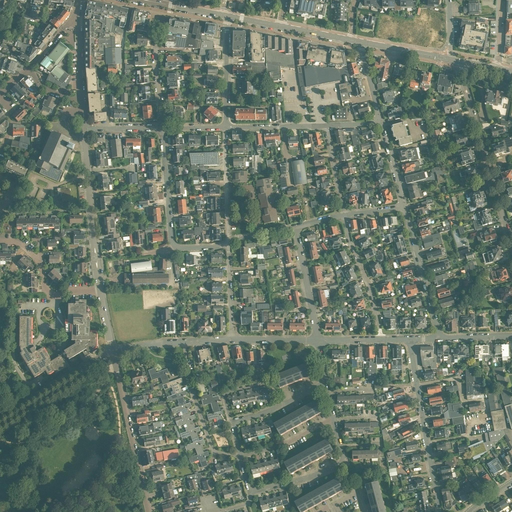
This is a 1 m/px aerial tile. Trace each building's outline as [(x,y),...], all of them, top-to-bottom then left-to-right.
[(55,10),(56,5),(57,0),(48,0),(47,9),(55,10)] [(64,0),(63,7),(65,7),(65,9),(69,13),(71,8),(73,8),(74,0),(64,0)] [(290,0),(288,10),(297,12),(297,14),(315,18),(315,15),(324,17),(327,5),(318,3),(318,2),(313,1),(310,0),(290,0)] [(376,0),(370,0),(371,6),(376,6),(377,9),(380,9),(380,3),(377,3),(376,0)] [(380,3),(380,9),(380,10),(383,10),(383,7),(389,7),(388,0),(382,0),(383,3),(380,3)] [(394,0),(388,0),(389,7),(389,8),(395,8),(395,11),(398,11),(398,3),(395,3),(394,0)] [(400,0),(401,3),(398,3),(398,11),(401,11),(401,8),(407,8),(406,0),(400,0)] [(412,0),(406,0),(407,8),(413,8),(413,10),(416,10),(416,3),(413,3),(412,0)] [(439,0),(428,0),(428,6),(422,5),(422,8),(431,9),(431,7),(434,7),(434,5),(439,6),(439,5),(440,5),(440,1),(439,1),(439,0)] [(464,11),(464,13),(468,13),(468,15),(481,14),(481,4),(478,4),(478,1),(469,1),(469,4),(466,4),(466,8),(465,8),(464,9),(464,11)] [(92,20),(96,4),(87,2),(87,6),(92,7),(89,19),(92,20)] [(99,16),(101,5),(96,4),(92,20),(99,21),(100,17),(99,16)] [(346,4),(331,4),(331,9),(335,9),(335,19),(335,20),(336,20),(336,21),(340,21),(340,20),(346,20),(346,19),(346,4)] [(106,18),(108,6),(101,5),(99,16),(100,17),(106,18)] [(104,30),(104,34),(105,34),(105,37),(109,37),(109,35),(109,33),(115,7),(108,6),(106,18),(106,19),(105,24),(105,28),(104,30)] [(116,34),(120,9),(115,7),(109,33),(116,34)] [(120,9),(116,34),(118,34),(118,33),(122,34),(123,29),(124,28),(124,26),(128,10),(120,9)] [(65,10),(60,16),(65,20),(70,15),(65,10)] [(134,25),(136,12),(134,11),(132,12),(128,29),(126,28),(125,32),(132,33),(134,25)] [(136,12),(134,25),(137,26),(136,30),(139,30),(139,31),(146,32),(146,30),(147,27),(149,16),(148,14),(136,12)] [(58,14),(54,19),(61,24),(65,20),(60,16),(58,14)] [(61,24),(54,19),(53,17),(50,15),(46,15),(45,19),(48,20),(49,19),(51,21),(49,23),(57,29),(61,24)] [(165,41),(165,48),(185,48),(190,21),(179,19),(178,20),(176,20),(176,19),(175,19),(175,18),(174,18),(173,17),(172,17),(171,17),(170,18),(169,18),(169,19),(168,19),(168,20),(167,21),(167,22),(167,23),(168,24),(168,25),(165,41)] [(364,23),(363,28),(372,30),(375,18),(370,17),(368,24),(364,23)] [(393,20),(384,18),(381,33),(441,45),(444,30),(442,30),(444,20),(431,17),(429,25),(393,18),(393,20)] [(190,21),(185,48),(198,49),(199,42),(198,42),(201,26),(199,26),(199,24),(198,24),(198,23),(190,21)] [(461,35),(459,47),(469,49),(469,48),(476,49),(476,51),(480,52),(487,53),(489,43),(486,43),(488,33),(473,30),(473,29),(475,23),(463,21),(461,27),(464,27),(462,35),(461,35)] [(56,31),(49,26),(44,22),(40,26),(42,28),(52,35),(56,31)] [(201,26),(198,42),(199,42),(200,35),(206,36),(207,34),(213,36),(213,35),(216,36),(217,27),(216,25),(215,24),(212,23),(211,26),(206,25),(207,24),(206,24),(206,25),(201,24),(201,26)] [(23,24),(22,30),(40,34),(49,40),(52,35),(42,28),(39,27),(39,28),(37,28),(37,27),(23,24)] [(26,37),(28,38),(38,39),(45,45),(49,40),(40,34),(22,30),(21,35),(27,36),(26,37)] [(262,35),(251,33),(250,36),(251,36),(251,45),(250,45),(249,49),(249,52),(249,54),(251,63),(265,63),(265,50),(265,39),(262,39),(262,35)] [(136,45),(146,46),(147,36),(136,35),(136,36),(134,36),(134,41),(133,41),(133,45),(136,45)] [(202,40),(199,56),(205,56),(205,62),(215,62),(215,60),(217,60),(217,59),(218,58),(218,57),(217,56),(217,52),(216,51),(213,51),(213,42),(205,41),(206,37),(201,36),(200,40),(202,40)] [(109,37),(105,37),(105,39),(105,45),(105,46),(105,48),(115,48),(115,37),(109,37)] [(269,78),(269,81),(282,81),(281,70),(292,69),(295,69),(292,41),(286,42),(286,40),(279,40),(279,39),(272,39),(272,37),(265,38),(265,50),(265,63),(265,67),(267,67),(267,78),(269,78)] [(28,38),(27,46),(41,50),(45,45),(38,39),(28,38)] [(2,43),(14,47),(22,51),(24,50),(35,54),(37,54),(38,51),(37,51),(38,50),(40,50),(41,50),(27,46),(20,44),(16,43),(3,39),(2,43)] [(69,50),(60,42),(47,58),(46,57),(40,65),(42,67),(42,68),(41,67),(41,68),(40,70),(49,74),(50,74),(54,76),(51,82),(65,89),(69,80),(67,78),(69,76),(56,66),(58,64),(59,64),(59,63),(69,50)] [(298,47),(297,52),(298,60),(297,61),(297,66),(304,65),(305,62),(306,60),(308,47),(308,45),(298,43),(297,47),(298,47)] [(344,80),(344,84),(352,83),(351,82),(345,57),(345,56),(344,52),(331,49),(330,50),(317,47),(314,46),(313,47),(309,47),(306,60),(308,60),(307,66),(304,67),(306,87),(311,86),(344,80)] [(15,53),(15,54),(19,55),(20,54),(21,53),(31,57),(31,58),(33,58),(34,55),(34,54),(35,54),(24,50),(22,51),(14,47),(14,48),(13,48),(12,50),(13,51),(12,52),(15,53)] [(115,48),(105,48),(105,64),(120,64),(120,48),(115,48)] [(19,55),(15,54),(14,55),(12,54),(11,56),(14,58),(14,57),(20,59),(22,60),(23,60),(25,61),(26,61),(27,62),(29,62),(30,59),(30,58),(31,58),(31,57),(21,53),(20,54),(19,55)] [(0,63),(8,67),(8,66),(17,69),(16,71),(19,72),(20,71),(21,69),(22,69),(24,64),(18,62),(18,63),(5,59),(4,61),(1,59),(2,55),(0,54),(0,63)] [(345,57),(351,82),(355,81),(354,78),(357,77),(357,74),(359,74),(356,64),(354,57),(352,57),(351,55),(348,55),(345,57)] [(381,86),(382,86),(381,78),(384,61),(378,60),(378,59),(377,59),(375,61),(375,63),(375,64),(376,64),(375,68),(377,68),(377,71),(378,77),(376,78),(378,84),(380,83),(381,86)] [(381,78),(382,86),(383,88),(386,87),(387,87),(389,87),(391,74),(387,73),(388,69),(389,62),(384,61),(381,78)] [(0,63),(0,65),(2,67),(1,69),(6,71),(7,72),(9,73),(14,74),(16,75),(18,72),(19,72),(16,71),(17,69),(8,66),(8,67),(0,63)] [(265,67),(265,63),(251,63),(245,63),(245,66),(241,66),(241,67),(234,67),(234,66),(233,66),(233,75),(234,75),(234,74),(248,74),(265,74),(265,67)] [(397,77),(398,76),(397,76),(398,70),(404,72),(404,67),(404,66),(404,65),(396,63),(396,65),(395,65),(393,76),(394,77),(396,78),(397,77)] [(94,69),(85,69),(87,93),(91,93),(97,92),(95,69),(94,69)] [(167,78),(166,79),(166,80),(167,81),(167,82),(177,81),(180,80),(183,80),(183,76),(179,77),(178,73),(176,74),(176,73),(167,74),(168,77),(167,77),(167,78)] [(411,80),(410,87),(415,88),(415,86),(418,87),(418,84),(420,85),(420,88),(429,89),(432,75),(427,74),(427,75),(425,74),(422,73),(422,76),(421,83),(419,82),(411,80)] [(444,87),(444,89),(445,89),(444,93),(452,94),(452,93),(455,78),(452,78),(452,76),(446,75),(446,77),(445,76),(445,77),(446,78),(445,81),(446,82),(445,87),(444,87)] [(443,88),(444,89),(444,87),(445,87),(446,82),(445,81),(446,78),(445,77),(445,76),(440,76),(439,81),(438,86),(438,87),(438,90),(439,91),(438,92),(442,92),(443,88)] [(24,87),(23,87),(26,89),(27,90),(30,87),(35,93),(39,90),(34,84),(29,78),(29,77),(27,77),(24,80),(23,79),(20,82),(24,87)] [(207,82),(205,82),(205,86),(207,86),(217,86),(217,78),(207,77),(207,82)] [(167,82),(167,83),(167,85),(167,86),(168,86),(169,89),(180,88),(179,85),(181,84),(180,80),(177,81),(167,82)] [(352,83),(344,84),(339,85),(342,102),(349,100),(347,93),(355,91),(354,91),(358,90),(357,88),(362,87),(360,80),(352,83)] [(243,94),(253,94),(253,83),(243,83),(243,94)] [(26,89),(23,87),(21,89),(17,85),(10,91),(19,100),(28,92),(25,90),(26,89)] [(363,91),(362,87),(357,88),(358,90),(354,91),(355,91),(355,93),(355,94),(355,96),(356,97),(364,95),(364,94),(365,93),(364,91),(363,91)] [(170,95),(168,96),(168,101),(169,103),(173,103),(172,101),(180,100),(179,96),(180,96),(179,90),(176,91),(172,91),(172,94),(170,94),(170,95)] [(382,95),(382,96),(383,98),(384,99),(392,96),(395,96),(396,95),(395,92),(394,92),(393,90),(391,90),(383,92),(384,94),(383,95),(382,95)] [(483,109),(482,112),(484,112),(483,117),(488,118),(489,108),(492,108),(492,106),(497,107),(498,105),(502,106),(504,97),(499,96),(500,93),(494,92),(494,93),(489,92),(488,91),(487,90),(486,91),(486,92),(487,93),(485,104),(485,105),(485,107),(486,107),(485,109),(483,109)] [(140,94),(135,95),(135,98),(138,98),(138,103),(141,102),(141,101),(150,100),(150,98),(149,93),(140,94)] [(30,94),(28,96),(32,99),(29,102),(32,104),(34,101),(36,98),(30,94)] [(99,94),(88,95),(89,113),(93,112),(94,121),(106,120),(106,113),(101,114),(99,94)] [(206,98),(206,104),(217,104),(217,98),(219,98),(219,94),(217,94),(203,94),(203,98),(206,98)] [(395,96),(392,96),(384,99),(385,102),(386,102),(387,104),(394,102),(396,101),(395,96)] [(54,99),(47,97),(42,109),(49,112),(50,109),(52,110),(56,102),(56,103),(57,100),(54,99)] [(443,105),(445,109),(460,104),(458,99),(456,100),(456,99),(450,101),(451,102),(447,103),(447,104),(443,105)] [(23,105),(31,109),(34,105),(32,104),(29,102),(26,101),(23,105)] [(359,111),(360,114),(369,112),(367,104),(358,107),(357,105),(352,106),(354,112),(359,111)] [(460,104),(445,109),(446,113),(450,112),(450,113),(455,111),(459,110),(459,109),(461,109),(460,104)] [(32,113),(36,117),(41,111),(36,107),(32,113)] [(203,114),(210,120),(217,113),(218,112),(215,109),(214,110),(211,107),(203,114)] [(12,116),(18,122),(27,114),(21,108),(12,116)] [(180,118),(184,117),(183,108),(180,108),(169,109),(170,114),(171,120),(181,119),(180,118)] [(336,119),(346,120),(346,108),(336,110),(336,119)] [(388,112),(389,114),(388,114),(389,119),(395,117),(395,120),(401,118),(402,115),(399,115),(398,109),(396,110),(395,109),(392,110),(390,111),(390,112),(388,112)] [(256,110),(236,110),(236,114),(233,114),(233,117),(236,117),(236,121),(256,121),(256,120),(266,120),(266,110),(256,110)] [(452,121),(453,125),(464,122),(464,121),(464,119),(463,118),(462,119),(461,116),(449,119),(450,122),(452,121)] [(451,126),(452,130),(453,133),(465,129),(464,126),(465,126),(465,125),(465,123),(464,122),(453,125),(451,126)] [(400,147),(412,143),(410,137),(407,138),(404,126),(407,125),(407,123),(403,124),(403,123),(391,126),(395,141),(399,140),(400,147)] [(13,125),(13,137),(27,137),(26,132),(23,132),(23,126),(13,125)] [(493,136),(494,138),(498,137),(497,135),(504,133),(503,127),(499,128),(499,126),(491,129),(492,132),(491,133),(491,135),(492,135),(493,136)] [(343,130),(335,132),(337,138),(345,136),(343,130)] [(362,132),(363,136),(366,135),(368,140),(376,138),(374,130),(369,132),(368,130),(362,132)] [(233,132),(233,140),(246,140),(245,135),(250,135),(250,132),(245,133),(245,131),(233,132)] [(38,160),(35,167),(41,169),(39,174),(44,176),(58,182),(62,172),(71,151),(72,152),(74,147),(68,145),(70,140),(61,136),(52,132),(40,158),(39,158),(38,160)] [(315,139),(313,139),(314,146),(316,146),(316,148),(321,147),(320,145),(321,145),(320,141),(320,138),(319,138),(319,134),(318,134),(317,133),(315,134),(315,135),(314,135),(315,139)] [(257,146),(257,151),(264,151),(263,145),(262,145),(261,135),(260,135),(260,134),(257,135),(256,135),(255,135),(256,146),(257,146)] [(458,145),(455,146),(457,151),(463,149),(462,145),(465,145),(468,144),(468,143),(471,143),(470,139),(467,140),(466,134),(460,136),(454,137),(455,141),(457,141),(458,145)] [(111,149),(111,151),(112,158),(122,157),(120,140),(110,141),(104,140),(104,135),(95,136),(96,143),(104,142),(105,144),(106,149),(111,149)] [(314,146),(313,139),(312,135),(306,136),(307,138),(303,139),(304,145),(308,144),(308,145),(311,144),(312,150),(314,150),(314,146)] [(206,137),(206,146),(218,146),(217,136),(206,137)] [(503,143),(492,146),(494,151),(495,155),(505,152),(506,154),(510,153),(507,145),(511,143),(511,136),(502,139),(503,143)] [(176,148),(183,147),(187,147),(186,144),(182,144),(182,138),(178,139),(178,138),(172,139),(172,140),(171,140),(172,143),(172,146),(175,145),(175,148),(176,148)] [(289,142),(289,144),(289,147),(293,147),(293,144),(298,144),(298,143),(298,138),(289,138),(289,142)] [(148,152),(145,152),(146,163),(151,162),(151,152),(152,151),(151,148),(154,148),(154,140),(148,140),(148,148),(148,149),(148,152)] [(11,147),(27,150),(28,144),(12,141),(11,147)] [(363,143),(359,144),(359,145),(361,145),(363,150),(370,148),(372,155),(378,154),(377,152),(379,151),(377,143),(372,145),(371,142),(370,142),(370,141),(363,143)] [(172,153),(173,157),(182,156),(181,150),(183,150),(183,147),(176,148),(176,151),(173,151),(173,153),(172,153)] [(400,156),(400,158),(399,158),(400,161),(401,161),(401,162),(406,160),(411,159),(411,161),(419,159),(416,148),(406,151),(400,152),(399,153),(400,156)] [(127,153),(127,149),(124,149),(124,157),(133,157),(133,153),(127,153)] [(461,155),(462,159),(474,155),(473,151),(471,152),(470,149),(462,152),(462,151),(458,152),(455,153),(456,156),(459,155),(459,156),(461,155)] [(350,153),(340,155),(341,161),(344,160),(349,159),(348,156),(353,155),(352,152),(350,153)] [(203,154),(189,154),(191,169),(194,169),(200,169),(200,170),(203,170),(206,170),(206,166),(218,166),(218,165),(218,154),(218,153),(203,153),(203,154)] [(475,159),(474,155),(462,159),(463,162),(456,164),(457,168),(466,165),(466,164),(474,162),(473,159),(475,159)] [(182,162),(183,165),(190,165),(189,161),(183,162),(182,156),(173,157),(173,161),(174,161),(174,163),(182,162)] [(252,162),(252,163),(252,167),(252,169),(254,169),(254,173),(260,173),(260,163),(261,162),(261,158),(259,159),(259,156),(258,156),(255,156),(252,156),(252,160),(252,162)] [(318,156),(313,157),(312,157),(313,162),(314,162),(315,166),(322,165),(322,164),(325,163),(324,157),(319,158),(318,156)] [(370,161),(369,161),(371,165),(373,165),(382,162),(381,158),(380,158),(379,156),(371,158),(371,159),(369,159),(370,161)] [(4,169),(23,178),(27,169),(8,160),(4,169)] [(96,161),(96,166),(97,166),(97,168),(104,167),(108,166),(107,160),(96,161)] [(292,162),(295,186),(307,184),(307,180),(306,177),(304,161),(292,162)] [(420,161),(402,166),(403,170),(404,170),(414,167),(419,166),(421,166),(420,161)] [(374,169),(372,169),(373,172),(383,169),(382,167),(383,167),(382,162),(373,165),(374,169)] [(149,171),(149,173),(156,173),(156,172),(157,172),(156,169),(156,166),(149,166),(148,163),(141,164),(141,168),(144,168),(144,171),(149,171)] [(272,165),(267,166),(268,173),(279,172),(280,177),(280,181),(281,188),(287,187),(285,177),(288,176),(289,163),(282,164),(278,165),(276,165),(272,165)] [(181,168),(174,169),(175,176),(182,175),(182,171),(184,171),(184,168),(190,167),(190,165),(183,165),(182,165),(183,168),(181,168)] [(474,178),(474,181),(478,179),(478,177),(479,177),(478,176),(480,176),(479,172),(477,173),(477,172),(477,173),(475,169),(473,169),(473,168),(470,168),(470,166),(466,167),(467,171),(462,173),(463,177),(467,176),(468,180),(474,178)] [(315,173),(315,174),(315,176),(316,176),(319,176),(319,175),(327,173),(327,172),(327,170),(326,170),(326,167),(321,168),(320,167),(318,168),(318,170),(315,170),(316,173),(315,173)] [(441,167),(431,170),(432,173),(435,172),(437,176),(443,175),(441,167)] [(405,177),(407,184),(426,179),(425,177),(424,171),(408,175),(408,177),(405,177)] [(511,172),(511,171),(501,174),(503,179),(503,180),(503,181),(503,182),(504,183),(511,180),(511,172)] [(137,173),(126,174),(127,185),(138,184),(137,173)] [(376,175),(378,181),(387,179),(386,175),(384,175),(384,173),(376,175)] [(98,177),(99,183),(113,181),(112,178),(109,178),(109,177),(106,178),(106,176),(105,176),(105,175),(102,175),(102,176),(98,177)] [(346,182),(347,186),(356,184),(354,178),(347,179),(347,181),(346,182)] [(387,179),(378,181),(379,188),(387,186),(386,184),(388,183),(387,179)] [(113,181),(99,183),(99,189),(103,189),(104,190),(109,189),(109,185),(113,184),(113,182),(113,181)] [(356,184),(347,186),(347,190),(349,190),(349,192),(357,190),(357,188),(359,188),(358,183),(356,184)] [(408,188),(410,194),(421,191),(420,186),(417,187),(417,186),(408,188)] [(65,188),(57,188),(57,194),(61,194),(61,198),(62,198),(62,202),(71,201),(70,189),(66,190),(65,188)] [(380,199),(382,198),(391,196),(390,191),(389,192),(388,190),(378,192),(380,199)] [(421,191),(410,194),(411,200),(420,197),(422,196),(421,191)] [(469,195),(471,202),(485,198),(484,194),(483,191),(469,195)] [(330,192),(321,193),(323,200),(332,198),(331,193),(330,194),(330,192)] [(360,192),(349,194),(349,197),(351,206),(357,204),(356,201),(358,201),(357,197),(359,197),(358,195),(360,195),(360,192)] [(361,204),(362,204),(363,205),(364,205),(365,205),(368,205),(368,196),(370,197),(370,195),(362,194),(361,204)] [(391,196),(382,198),(383,202),(382,202),(382,205),(392,202),(391,200),(392,200),(391,196)] [(323,200),(321,200),(322,206),(324,206),(332,205),(332,202),(333,202),(332,198),(323,200)] [(485,198),(471,202),(472,206),(469,207),(471,212),(476,210),(476,208),(487,205),(486,202),(487,202),(485,198)] [(260,202),(261,208),(275,205),(274,200),(260,202)] [(287,202),(284,203),(286,217),(289,216),(289,217),(295,216),(293,207),(288,208),(287,202)] [(426,215),(426,214),(430,213),(429,208),(427,209),(426,206),(428,205),(427,202),(421,203),(422,206),(420,207),(416,208),(414,208),(415,213),(418,212),(419,217),(426,215)] [(261,208),(262,213),(276,210),(275,205),(261,208)] [(150,216),(160,215),(161,214),(161,212),(160,212),(159,209),(156,209),(156,207),(149,208),(150,216)] [(262,213),(263,218),(277,216),(276,210),(262,213)] [(476,214),(477,221),(490,217),(489,213),(488,213),(487,211),(481,212),(479,213),(476,214)] [(102,223),(103,226),(115,225),(114,217),(115,217),(115,214),(108,215),(108,218),(103,218),(104,223),(102,223)] [(160,215),(150,216),(150,219),(153,219),(153,223),(154,223),(154,224),(162,223),(161,219),(160,219),(160,215)] [(277,216),(263,218),(264,224),(278,221),(277,216)] [(396,217),(388,219),(389,226),(390,231),(391,234),(393,234),(398,232),(397,229),(393,231),(392,226),(397,225),(397,221),(396,221),(396,218),(396,217)] [(490,217),(477,221),(479,227),(478,230),(484,228),(483,226),(492,223),(491,221),(492,220),(491,219),(491,217),(490,217)] [(429,225),(428,221),(429,221),(428,218),(424,219),(417,221),(418,224),(418,225),(418,226),(419,226),(419,227),(429,225)] [(179,222),(178,222),(178,225),(179,225),(180,225),(180,227),(184,227),(184,225),(191,224),(191,219),(186,220),(186,219),(179,219),(179,222)] [(382,227),(389,226),(388,219),(380,220),(381,220),(382,227)] [(366,234),(366,236),(370,236),(369,228),(367,229),(366,221),(360,222),(362,230),(365,230),(366,234)] [(115,225),(103,226),(103,230),(105,230),(105,236),(110,235),(111,239),(120,238),(120,234),(116,234),(115,225)] [(321,231),(323,240),(331,238),(331,236),(339,234),(338,231),(337,231),(336,226),(329,228),(330,234),(326,235),(325,231),(321,231)] [(192,236),(201,235),(200,233),(200,231),(200,228),(194,228),(194,231),(192,231),(192,230),(183,231),(183,240),(193,239),(192,236)] [(478,230),(470,232),(471,237),(481,234),(482,238),(483,238),(484,242),(492,240),(493,242),(497,241),(496,239),(497,239),(497,238),(497,237),(497,235),(495,234),(494,231),(492,231),(492,230),(487,231),(487,232),(483,233),(483,232),(479,233),(478,230)] [(74,244),(79,244),(79,240),(84,240),(83,232),(73,232),(74,240),(74,244)] [(134,233),(135,238),(132,238),(132,233),(129,233),(130,241),(132,240),(133,245),(138,245),(142,245),(142,239),(144,239),(144,232),(139,233),(139,232),(134,233)] [(306,234),(308,239),(308,242),(312,241),(316,240),(318,240),(317,235),(315,235),(314,232),(306,234)] [(432,237),(423,240),(425,249),(435,246),(436,246),(436,245),(438,244),(439,245),(442,244),(439,233),(431,235),(432,237)] [(149,235),(149,238),(152,237),(153,243),(156,242),(156,241),(162,241),(162,234),(152,235),(149,235)] [(391,234),(384,236),(384,239),(385,239),(386,242),(387,242),(387,244),(392,242),(393,244),(404,241),(402,236),(398,237),(398,236),(394,237),(393,234),(391,234)] [(361,238),(360,238),(361,241),(359,242),(361,245),(360,245),(361,247),(362,247),(362,248),(372,244),(370,240),(369,240),(367,236),(365,237),(361,238)] [(56,240),(61,240),(61,237),(52,237),(53,240),(47,240),(47,241),(46,241),(46,247),(47,247),(56,247),(56,240)] [(288,244),(287,238),(280,240),(280,237),(270,239),(272,247),(280,245),(288,244)] [(334,238),(323,241),(325,244),(330,242),(331,247),(333,247),(342,244),(342,243),(342,241),(341,241),(340,238),(334,240),(334,238)] [(114,243),(108,243),(109,251),(120,250),(119,242),(121,242),(121,239),(114,239),(114,243)] [(393,244),(392,245),(394,251),(395,250),(405,247),(405,245),(405,244),(405,242),(404,242),(404,241),(393,244)] [(308,244),(310,252),(317,251),(317,250),(315,242),(308,244)] [(241,252),(241,255),(249,255),(249,252),(248,252),(248,249),(259,246),(260,255),(264,255),(263,250),(262,246),(262,245),(262,243),(254,244),(254,243),(253,243),(251,244),(250,243),(244,244),(245,248),(241,248),(241,249),(240,249),(240,252),(241,252)] [(82,257),(85,257),(85,248),(79,248),(79,245),(69,245),(69,249),(77,249),(77,257),(77,259),(81,259),(81,257),(82,257)] [(371,250),(364,253),(365,256),(365,257),(366,258),(367,259),(374,256),(373,253),(375,252),(372,247),(370,248),(371,250)] [(406,250),(405,247),(395,250),(397,256),(401,255),(405,254),(407,253),(407,252),(407,250),(406,250)] [(280,258),(283,257),(291,256),(289,248),(282,249),(283,255),(279,255),(280,258)] [(8,249),(5,249),(5,261),(11,261),(11,257),(14,256),(14,251),(8,251),(8,249)] [(317,251),(310,252),(312,260),(319,259),(318,254),(321,254),(320,249),(317,250),(317,251)] [(488,259),(489,263),(498,261),(500,261),(501,261),(502,260),(502,259),(503,259),(504,258),(503,255),(501,255),(500,250),(499,250),(499,249),(495,250),(488,252),(489,253),(484,254),(485,258),(487,257),(488,257),(489,258),(488,259)] [(441,250),(427,254),(429,261),(443,257),(441,250)] [(336,255),(339,261),(347,257),(346,255),(346,254),(345,252),(344,251),(336,255)] [(53,256),(49,256),(49,263),(59,263),(59,257),(61,257),(61,254),(63,254),(63,252),(53,253),(53,256)] [(249,255),(241,255),(241,259),(240,259),(240,262),(241,262),(241,263),(241,267),(250,266),(250,263),(248,263),(248,258),(249,258),(257,258),(257,259),(262,259),(263,264),(257,264),(258,270),(266,270),(264,255),(260,255),(249,255)] [(16,263),(20,267),(29,258),(27,256),(26,258),(25,258),(23,256),(16,263)] [(291,256),(283,257),(285,265),(292,264),(291,256)] [(197,257),(187,257),(187,262),(190,262),(190,265),(195,265),(195,267),(202,267),(201,260),(205,260),(205,259),(205,258),(200,258),(199,257),(197,257)] [(347,257),(339,261),(341,267),(350,263),(349,262),(350,262),(349,260),(348,260),(347,257)] [(29,258),(20,267),(24,271),(28,268),(30,270),(34,266),(30,262),(30,261),(31,260),(29,258)] [(165,271),(166,258),(159,258),(159,270),(157,270),(157,268),(153,269),(153,268),(151,268),(150,261),(130,264),(131,271),(133,271),(133,274),(124,274),(124,286),(132,286),(133,287),(136,287),(136,286),(136,284),(167,283),(168,283),(168,275),(165,275),(165,271)] [(399,259),(398,259),(400,267),(410,264),(409,264),(410,263),(410,261),(409,261),(408,258),(403,260),(403,259),(400,260),(399,259)] [(447,259),(439,262),(440,265),(431,267),(433,274),(447,270),(445,264),(448,263),(447,259)] [(372,272),(380,269),(378,263),(370,266),(371,269),(370,270),(371,271),(372,271),(372,272)] [(80,265),(75,265),(75,268),(77,268),(78,273),(86,273),(85,264),(80,264),(80,265)] [(313,268),(315,276),(322,274),(320,266),(313,268)] [(344,277),(345,277),(354,273),(353,270),(353,268),(352,268),(352,267),(344,270),(344,271),(342,272),(341,269),(336,272),(337,274),(342,272),(344,277)] [(411,268),(400,271),(402,278),(406,277),(407,279),(411,278),(410,276),(412,275),(412,276),(413,276),(412,274),(413,273),(412,270),(411,271),(411,268)] [(374,278),(383,275),(380,269),(372,272),(372,273),(373,275),(374,278)] [(492,272),(491,272),(493,281),(499,279),(499,280),(500,280),(508,278),(505,269),(502,270),(501,269),(493,272),(492,272)] [(48,275),(56,283),(61,277),(53,270),(48,275)] [(287,271),(288,279),(295,278),(293,270),(287,271)] [(27,273),(27,282),(39,282),(39,279),(37,279),(37,277),(34,277),(34,274),(30,274),(30,272),(27,273)] [(354,273),(345,277),(346,279),(344,280),(346,283),(342,284),(343,287),(349,284),(348,282),(349,282),(356,279),(356,278),(356,277),(356,276),(355,276),(354,273)] [(433,278),(434,283),(446,279),(449,278),(447,273),(442,274),(442,275),(433,278)] [(322,274),(315,276),(316,284),(323,282),(322,274)] [(248,278),(251,278),(251,275),(248,275),(241,275),(241,284),(248,284),(248,278)] [(288,279),(290,287),(296,286),(295,278),(288,279)] [(386,283),(379,285),(381,289),(379,290),(380,292),(381,292),(382,293),(392,290),(390,284),(394,283),(393,279),(385,281),(386,283)] [(446,279),(434,283),(436,287),(444,285),(444,284),(447,284),(446,279)] [(467,280),(464,281),(466,287),(469,286),(468,283),(474,282),(473,279),(467,280)] [(39,282),(27,282),(27,292),(36,292),(36,288),(37,288),(37,286),(37,285),(39,285),(39,282)] [(348,290),(349,293),(360,289),(360,288),(360,286),(359,286),(358,283),(349,286),(350,289),(348,290)] [(409,285),(402,286),(404,293),(405,292),(417,289),(415,285),(411,286),(411,285),(409,286),(409,285)] [(241,294),(239,294),(240,299),(246,298),(246,303),(252,303),(252,298),(252,294),(254,294),(254,289),(240,290),(241,294)] [(360,289),(349,293),(350,296),(352,295),(353,298),(362,295),(361,292),(362,291),(361,290),(360,290),(360,289)] [(506,289),(497,292),(498,295),(501,294),(503,301),(504,303),(505,304),(508,303),(509,302),(508,299),(509,299),(510,299),(511,298),(511,292),(511,289),(506,290),(506,289)] [(318,292),(319,300),(326,298),(325,290),(318,292)] [(452,291),(438,295),(439,299),(450,296),(450,295),(454,294),(453,291),(452,291)] [(291,294),(292,301),(299,300),(298,292),(291,293),(291,294)] [(440,301),(442,309),(456,305),(454,297),(440,301)] [(75,300),(71,300),(71,304),(69,304),(69,320),(66,320),(66,329),(72,329),(72,341),(75,341),(74,344),(63,351),(68,359),(81,350),(85,357),(97,349),(97,340),(96,340),(96,333),(88,332),(89,321),(91,321),(90,312),(84,313),(84,301),(78,300),(78,298),(75,298),(75,300)] [(252,307),(245,307),(245,311),(256,311),(256,298),(252,298),(252,303),(253,304),(252,304),(252,307)] [(326,298),(319,300),(321,308),(328,306),(326,298)] [(382,302),(381,302),(381,305),(382,305),(383,308),(394,306),(393,299),(390,300),(390,298),(385,299),(385,301),(382,301),(382,302)] [(403,301),(405,306),(412,304),(413,308),(421,305),(421,304),(420,300),(419,299),(411,301),(411,298),(403,301)] [(299,300),(292,301),(294,309),(301,308),(299,300)] [(164,325),(164,329),(166,329),(166,332),(169,332),(170,333),(172,333),(173,332),(173,322),(169,322),(168,310),(162,310),(162,321),(165,321),(165,325),(164,325)] [(241,312),(241,316),(241,321),(242,325),(242,324),(251,324),(253,324),(252,311),(252,312),(241,312)] [(361,320),(362,328),(363,328),(363,329),(365,328),(366,328),(366,327),(370,326),(369,318),(364,319),(364,315),(364,312),(357,312),(357,316),(360,316),(361,320)] [(455,320),(455,312),(448,313),(448,316),(447,316),(448,320),(447,320),(447,325),(448,325),(448,332),(452,332),(452,320),(455,320)] [(31,345),(31,317),(19,317),(19,347),(20,347),(20,350),(21,352),(19,354),(34,378),(45,371),(47,375),(53,372),(54,373),(67,366),(60,356),(50,362),(49,360),(50,360),(43,348),(36,352),(34,349),(36,349),(33,345),(31,345)] [(217,319),(216,319),(216,332),(225,331),(224,319),(223,319),(223,317),(217,317),(217,319)] [(198,318),(195,318),(195,324),(198,324),(198,332),(202,332),(205,332),(204,322),(200,322),(200,323),(199,323),(198,318)] [(487,318),(480,319),(480,327),(487,327),(487,322),(489,322),(489,319),(487,319),(487,318)] [(353,328),(357,328),(356,320),(348,321),(349,329),(350,329),(350,330),(353,329),(353,328)] [(509,344),(502,345),(502,357),(510,357),(509,344)] [(454,354),(451,355),(451,364),(455,364),(455,361),(458,361),(458,359),(457,353),(462,353),(461,346),(461,345),(458,345),(458,346),(457,346),(457,348),(455,348),(455,353),(454,353),(454,354)] [(482,345),(474,345),(475,359),(483,358),(482,345)] [(489,345),(482,345),(483,358),(493,358),(492,353),(492,351),(490,351),(489,345)] [(495,353),(492,353),(493,358),(502,357),(502,345),(494,345),(495,353)] [(224,358),(229,357),(227,346),(217,348),(220,362),(225,361),(224,358)] [(232,349),(231,350),(232,355),(232,357),(233,360),(235,360),(236,363),(242,362),(243,368),(246,367),(244,358),(242,358),(240,348),(239,348),(238,348),(238,346),(232,347),(233,349),(232,350),(232,349)] [(466,346),(461,346),(462,353),(457,353),(458,359),(469,358),(469,348),(466,348),(466,346)] [(421,348),(420,348),(421,355),(421,357),(423,367),(424,367),(424,370),(436,369),(437,369),(436,363),(436,355),(436,354),(434,354),(433,347),(429,347),(428,347),(421,347),(421,348)] [(447,347),(443,347),(444,359),(447,359),(448,365),(451,365),(451,364),(451,355),(449,355),(448,349),(447,349),(447,347)] [(205,361),(202,348),(199,349),(199,351),(196,352),(199,363),(205,361)] [(205,348),(202,348),(205,361),(211,360),(208,349),(206,349),(205,348)] [(354,348),(355,356),(351,356),(352,365),(357,365),(357,361),(363,361),(363,358),(362,358),(362,348),(354,348)] [(275,376),(280,388),(310,376),(306,364),(275,376)] [(154,368),(148,370),(151,380),(160,377),(162,383),(158,385),(158,386),(153,387),(154,389),(163,388),(162,385),(169,382),(166,374),(168,373),(167,369),(156,373),(154,368)] [(505,406),(511,430),(511,429),(511,404),(511,402),(503,374),(502,368),(493,368),(494,376),(496,376),(505,406)] [(433,371),(424,373),(425,377),(437,375),(437,376),(444,375),(443,372),(440,372),(440,369),(437,369),(436,369),(436,371),(433,371)] [(474,395),(473,385),(473,370),(469,370),(466,370),(467,396),(474,395)] [(132,384),(138,383),(138,384),(139,384),(141,384),(142,383),(142,382),(143,382),(142,378),(145,377),(144,373),(141,373),(130,375),(130,376),(128,376),(129,379),(131,379),(132,384)] [(194,378),(199,393),(205,391),(200,376),(194,378)] [(172,387),(175,394),(181,392),(178,384),(182,382),(181,378),(169,382),(162,385),(163,388),(164,390),(172,387)] [(210,383),(212,391),(216,390),(215,389),(218,388),(216,381),(210,382),(210,383)] [(149,388),(144,389),(144,393),(150,392),(154,391),(151,383),(147,384),(149,388)] [(483,384),(473,385),(474,395),(484,394),(483,384)] [(267,386),(262,387),(262,389),(263,392),(264,401),(272,399),(272,398),(270,388),(270,391),(268,391),(267,388),(267,386)] [(427,387),(428,391),(427,391),(427,393),(429,394),(440,392),(439,389),(439,386),(436,386),(427,387)] [(385,395),(385,398),(404,393),(403,389),(399,390),(399,388),(396,389),(396,387),(394,388),(394,387),(393,388),(392,389),(392,392),(388,393),(385,394),(385,395)] [(259,388),(254,389),(254,391),(255,394),(257,401),(257,402),(264,401),(263,392),(260,393),(259,390),(259,388)] [(251,389),(246,390),(247,392),(247,396),(249,403),(257,401),(255,394),(253,394),(252,391),(251,389)] [(177,399),(179,406),(186,404),(183,396),(187,394),(185,390),(181,392),(175,394),(166,397),(168,402),(177,399)] [(207,394),(200,395),(202,405),(210,403),(213,413),(219,411),(217,402),(219,401),(218,396),(217,396),(216,390),(212,391),(208,392),(209,395),(207,395),(207,394)] [(244,391),(239,392),(239,394),(240,397),(241,404),(242,405),(249,404),(249,403),(247,396),(245,396),(244,393),(244,391)] [(497,392),(488,393),(488,394),(488,397),(491,412),(501,410),(497,392)] [(385,398),(385,395),(382,396),(382,399),(382,400),(382,403),(386,402),(386,401),(389,400),(392,399),(392,400),(394,399),(394,400),(405,397),(404,393),(385,398)] [(241,404),(240,397),(237,398),(237,394),(228,396),(229,403),(233,402),(234,406),(241,404)] [(441,400),(440,397),(438,397),(429,398),(430,402),(429,402),(429,404),(430,404),(431,405),(439,404),(439,403),(441,403),(441,400)] [(274,424),(280,435),(323,411),(317,400),(274,424)] [(444,414),(443,414),(445,418),(450,420),(452,419),(453,425),(457,425),(464,423),(460,402),(450,404),(451,409),(448,411),(444,414)] [(469,404),(470,412),(481,410),(484,409),(483,402),(480,403),(469,404)] [(180,416),(181,419),(190,416),(187,408),(191,407),(190,403),(186,404),(179,406),(171,409),(173,414),(181,411),(183,415),(180,416)] [(394,409),(390,410),(391,414),(395,412),(395,413),(408,410),(407,405),(398,408),(394,409)] [(432,412),(431,413),(431,415),(432,415),(433,416),(441,415),(441,414),(443,414),(444,414),(448,411),(448,408),(446,408),(444,410),(443,410),(442,408),(440,408),(431,409),(432,412)] [(501,410),(491,412),(492,420),(498,419),(504,418),(504,415),(503,410),(502,411),(502,410),(501,410)] [(136,415),(136,419),(150,417),(149,411),(144,412),(144,414),(136,415)] [(222,411),(219,411),(213,413),(207,415),(208,420),(216,418),(218,426),(223,425),(221,415),(223,415),(222,411)] [(397,420),(393,421),(393,424),(396,424),(396,421),(410,418),(409,414),(397,417),(398,419),(397,419),(397,420)] [(185,429),(186,432),(195,428),(192,420),(196,419),(194,415),(190,416),(181,419),(175,422),(177,425),(177,426),(186,423),(187,428),(185,429)] [(433,424),(433,426),(434,426),(434,427),(443,425),(445,425),(445,421),(445,418),(442,419),(442,418),(433,420),(434,423),(433,424)] [(498,419),(492,420),(494,431),(503,429),(506,429),(504,418),(498,419)] [(262,423),(262,426),(265,435),(272,433),(270,426),(273,426),(272,421),(269,421),(262,423)] [(148,426),(138,428),(138,432),(161,428),(161,427),(162,427),(161,422),(152,423),(153,426),(148,427),(148,426)] [(374,428),(373,428),(370,428),(370,423),(364,424),(364,432),(367,432),(367,433),(374,433),(374,428)] [(464,423),(457,425),(457,429),(459,428),(461,435),(466,434),(464,423)] [(255,425),(256,428),(258,436),(265,435),(262,426),(259,427),(258,424),(255,425)] [(248,427),(249,430),(251,438),(258,436),(256,428),(252,429),(251,426),(248,427)] [(397,433),(399,436),(413,429),(412,426),(397,433)] [(190,435),(193,443),(199,441),(196,433),(200,431),(199,427),(195,428),(186,432),(180,434),(181,439),(190,435)] [(251,438),(249,430),(245,430),(244,427),(241,428),(244,440),(251,438)] [(161,428),(138,432),(139,436),(150,435),(150,433),(162,432),(161,428)] [(413,429),(399,436),(401,439),(415,432),(413,429)] [(435,434),(435,437),(436,437),(436,438),(445,436),(448,436),(448,432),(447,432),(446,429),(444,430),(444,429),(435,431),(436,434),(435,434)] [(484,443),(483,443),(487,453),(488,453),(491,449),(493,447),(505,435),(503,429),(494,431),(484,433),(486,443),(484,443)] [(224,430),(214,434),(217,442),(218,442),(219,446),(228,442),(224,430)] [(388,434),(383,437),(384,443),(391,440),(393,439),(390,433),(388,434)] [(412,436),(405,440),(407,451),(418,449),(417,441),(413,442),(412,436)] [(194,448),(197,455),(203,453),(200,445),(204,443),(203,439),(199,441),(193,443),(184,446),(186,451),(194,448)] [(284,463),(290,474),(333,451),(327,440),(284,463)] [(391,440),(384,443),(385,451),(388,449),(394,446),(391,440)] [(438,452),(443,451),(443,452),(446,452),(446,451),(453,449),(451,442),(437,445),(438,452)] [(483,443),(470,448),(474,458),(487,453),(483,443)] [(389,452),(387,453),(388,459),(402,455),(400,449),(399,449),(398,444),(394,446),(388,449),(389,452)] [(460,455),(470,453),(468,444),(458,446),(460,455)] [(493,447),(491,449),(496,459),(492,462),(500,475),(506,471),(498,458),(499,458),(493,447)] [(503,447),(500,449),(506,457),(502,459),(504,463),(507,467),(511,464),(511,462),(505,451),(505,450),(503,447)] [(163,452),(155,453),(157,462),(178,458),(177,449),(163,452)] [(140,452),(142,459),(152,457),(151,450),(140,452)] [(203,453),(197,455),(189,458),(190,463),(199,460),(202,468),(208,465),(205,457),(209,455),(207,451),(203,453)] [(412,453),(403,455),(403,457),(408,456),(409,463),(413,463),(413,462),(420,461),(420,459),(421,459),(421,458),(420,458),(419,454),(412,455),(412,453)] [(152,457),(142,459),(143,466),(153,464),(152,457)] [(270,458),(271,461),(273,470),(280,468),(277,457),(278,460),(274,461),(273,458),(270,458)] [(445,467),(441,468),(442,474),(452,473),(451,469),(454,468),(453,465),(455,464),(454,457),(446,459),(447,465),(445,466),(445,467)] [(263,460),(264,463),(267,472),(273,470),(271,461),(267,462),(267,459),(263,460)] [(222,463),(223,466),(225,473),(232,471),(230,461),(229,461),(230,464),(228,464),(227,461),(222,463)] [(257,462),(257,465),(260,473),(267,472),(264,463),(261,464),(260,461),(257,462)] [(500,475),(492,462),(486,466),(494,479),(500,475)] [(225,473),(223,466),(220,467),(219,463),(214,465),(216,470),(213,471),(214,477),(218,476),(217,475),(225,473)] [(260,473),(257,465),(254,466),(253,463),(250,464),(253,477),(260,476),(260,473)] [(389,469),(390,477),(398,475),(396,468),(389,469)] [(152,473),(153,482),(164,480),(162,471),(152,473)] [(452,473),(442,474),(443,480),(450,479),(450,483),(457,481),(456,477),(453,478),(452,473)] [(484,481),(486,485),(489,483),(490,484),(491,483),(491,482),(492,481),(488,476),(486,473),(481,476),(482,478),(484,481)] [(199,482),(197,474),(194,475),(186,477),(190,490),(197,488),(196,484),(199,483),(199,482)] [(295,502),(300,511),(303,511),(344,490),(338,478),(295,502)] [(202,482),(205,491),(212,489),(209,480),(202,482)] [(161,486),(163,493),(172,491),(171,486),(174,485),(173,481),(170,482),(170,484),(161,486)] [(475,484),(473,485),(476,490),(477,489),(479,492),(482,490),(481,488),(483,488),(480,483),(478,481),(476,482),(476,481),(474,483),(475,484)] [(366,485),(372,511),(385,511),(378,482),(366,485)] [(468,487),(463,490),(468,499),(469,498),(469,499),(470,499),(471,498),(472,498),(472,497),(473,496),(470,490),(473,489),(469,482),(466,484),(468,487)] [(409,490),(404,491),(405,493),(414,492),(413,489),(425,487),(424,483),(412,485),(408,486),(409,490)] [(234,486),(229,487),(230,490),(232,497),(239,495),(238,491),(241,490),(240,488),(237,488),(237,485),(236,485),(237,488),(235,489),(234,486)] [(226,488),(218,490),(219,496),(223,495),(224,500),(232,497),(230,490),(227,491),(226,488)] [(452,506),(457,504),(453,498),(453,495),(452,494),(452,493),(449,490),(449,488),(442,489),(442,490),(441,490),(441,493),(442,493),(443,496),(444,504),(444,505),(445,509),(446,508),(446,510),(449,511),(452,509),(451,508),(453,507),(452,506)] [(468,499),(463,490),(458,493),(456,490),(453,492),(457,498),(459,497),(463,502),(464,502),(465,502),(466,501),(467,501),(467,500),(467,499),(468,499)] [(172,491),(163,493),(164,500),(174,497),(174,499),(177,498),(176,494),(173,495),(172,491)] [(279,494),(280,497),(283,505),(289,504),(286,492),(287,495),(283,496),(283,493),(279,494)] [(416,498),(416,500),(427,498),(426,492),(418,493),(418,498),(416,498)] [(273,496),(273,499),(275,507),(277,511),(283,509),(283,505),(280,497),(277,498),(276,495),(273,496)] [(189,505),(184,506),(185,510),(193,507),(192,504),(198,503),(196,496),(187,499),(189,505)] [(267,500),(269,509),(273,508),(274,511),(277,511),(275,507),(273,499),(270,500),(269,497),(266,497),(267,500)] [(262,511),(269,509),(267,500),(263,501),(262,498),(259,499),(262,511)] [(162,511),(169,511),(173,511),(171,506),(179,504),(178,499),(168,502),(168,505),(162,507),(163,510),(162,510),(162,511)] [(505,500),(499,504),(502,510),(509,506),(505,500)]
